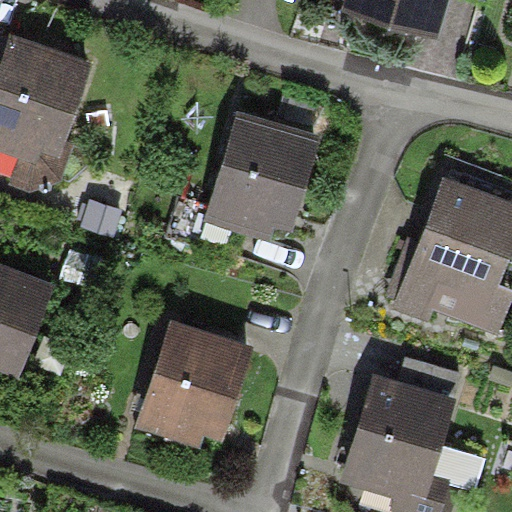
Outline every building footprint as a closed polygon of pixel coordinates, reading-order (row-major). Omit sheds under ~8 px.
[(340,0),(437,30),(446,0),(340,0)] [(64,128),(91,48),(9,22),(6,33),(0,31),(0,139),(19,145),(10,175),(31,182),(64,172),(77,132),(64,128)] [(317,126),(239,101),(205,209),(271,230),(277,211),(289,215),(317,126)] [(511,188),(442,162),(391,297),(430,311),(441,284),(467,294),(471,284),(490,291),(511,233),(511,188)] [(0,356),(21,364),(55,269),(0,249),(0,356)] [(221,421),(250,329),(172,305),(136,415),(198,435),(204,416),(221,421)] [(457,385),(375,360),(341,470),(391,486),(387,500),(424,511),(439,511),(453,467),(434,461),(457,385)]
